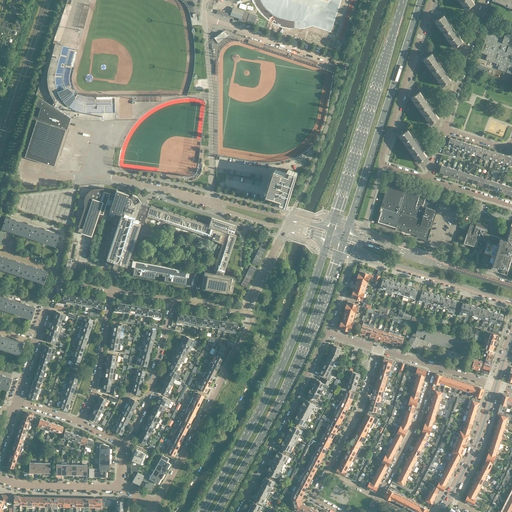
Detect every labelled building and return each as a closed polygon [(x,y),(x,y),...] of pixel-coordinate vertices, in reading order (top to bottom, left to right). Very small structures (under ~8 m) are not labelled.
[(459,0),(462,3),(467,10),(476,4),(472,0),(459,0)] [(248,13),(233,8),(230,15),(240,18),(239,21),(245,22),(248,13)] [(444,15),(436,21),(440,28),(445,35),(454,28),(449,22),(444,15)] [(445,35),(450,41),(455,48),(463,42),(459,35),(454,28),(445,35)] [(511,33),(506,31),(503,40),(497,38),(498,33),(489,30),(481,53),(488,55),(486,60),(499,65),(498,69),(511,74),(511,72),(511,33)] [(224,31),(214,38),(218,43),(227,36),(224,31)] [(71,49),(63,47),(59,62),(57,62),(56,64),(58,65),(56,73),(56,79),(56,85),(58,91),(60,94),(59,94),(60,97),(61,98),(60,99),(62,101),(63,100),(64,102),(67,104),(67,103),(69,105),(74,108),(80,111),(87,112),(115,111),(114,98),(112,99),(112,97),(109,97),(108,97),(100,97),(99,97),(96,97),(91,97),(88,97),(84,97),(82,96),(79,95),(76,93),(74,90),(72,87),(71,84),(70,81),(70,78),(70,75),(71,72),(72,66),(73,67),(74,64),(73,64),(73,63),(74,63),(76,55),(76,54),(77,52),(76,52),(77,49),(71,48),(71,49)] [(432,53),(424,59),(428,66),(433,73),(442,67),(437,60),(432,53)] [(488,68),(476,64),(474,70),(486,74),(488,68)] [(442,67),(433,73),(438,80),(443,86),(451,80),(446,73),(442,67)] [(420,92),(412,98),(417,104),(422,111),(430,105),(425,98),(420,92)] [(20,154),(19,155),(36,160),(54,166),(65,130),(65,129),(67,130),(69,121),(70,117),(69,117),(61,111),(53,106),(46,101),(38,96),(34,107),(31,118),(26,134),(21,149),(20,154)] [(430,105),(422,111),(423,112),(426,118),(431,124),(440,119),(435,112),(430,105)] [(65,130),(54,166),(83,175),(84,172),(93,175),(95,169),(106,136),(97,133),(97,131),(71,123),(69,131),(65,130)] [(409,130),(400,136),(405,142),(410,149),(418,143),(413,137),(409,130)] [(418,143),(410,149),(414,156),(419,163),(428,157),(423,150),(418,143)] [(268,193),(267,195),(279,199),(281,200),(280,203),(288,206),(298,173),(290,171),(289,174),(287,173),(275,170),(274,172),(273,177),(271,181),(271,184),(269,188),(268,193)] [(377,221),(378,223),(396,228),(395,229),(401,231),(401,230),(420,236),(420,235),(422,236),(422,237),(425,238),(426,236),(429,237),(439,204),(434,202),(437,192),(431,191),(432,191),(390,178),(380,211),(377,221)] [(233,234),(236,227),(211,218),(208,225),(204,223),(203,224),(202,223),(198,221),(197,222),(196,221),(192,219),(191,220),(190,219),(191,219),(186,217),(185,218),(184,218),(185,217),(180,215),(180,216),(179,216),(179,215),(174,213),(173,214),(173,213),(168,211),(168,212),(167,212),(168,209),(163,207),(161,210),(161,209),(156,207),(156,208),(155,208),(155,207),(150,205),(150,206),(148,206),(139,203),(140,201),(137,197),(132,194),(130,198),(127,197),(128,194),(116,190),(114,195),(103,191),(104,189),(96,189),(94,190),(91,191),(88,192),(86,195),(84,199),(84,201),(84,204),(84,206),(84,209),(78,227),(82,228),(80,233),(91,236),(99,213),(103,215),(104,209),(108,211),(107,216),(115,218),(116,213),(121,214),(106,260),(114,262),(112,267),(117,268),(119,264),(126,266),(127,264),(131,265),(131,266),(134,267),(133,275),(132,276),(133,276),(133,275),(133,274),(154,278),(154,280),(154,279),(155,275),(158,276),(159,274),(162,274),(162,275),(165,276),(164,281),(163,282),(164,282),(164,281),(164,280),(185,284),(185,285),(185,286),(185,285),(187,277),(188,277),(189,271),(159,265),(159,262),(158,262),(158,265),(132,260),(132,261),(128,261),(140,224),(133,221),(136,211),(212,236),(214,237),(213,238),(217,239),(216,241),(221,243),(212,271),(199,268),(197,271),(198,274),(196,277),(197,280),(195,283),(196,290),(202,291),(203,288),(205,288),(226,292),(232,293),(235,277),(234,277),(221,274),(235,235),(233,234)] [(10,218),(6,217),(2,228),(6,230),(6,229),(16,232),(16,233),(20,234),(24,222),(20,221),(20,220),(15,219),(10,217),(10,218)] [(465,241),(465,243),(470,244),(470,245),(479,248),(480,247),(485,249),(483,253),(491,255),(489,263),(492,264),(491,268),(507,273),(508,269),(508,268),(511,254),(511,221),(511,225),(508,240),(501,238),(497,237),(497,236),(494,235),(494,236),(490,235),(490,234),(486,233),(489,226),(477,222),(476,226),(474,226),(474,225),(470,224),(465,241)] [(27,224),(24,222),(20,234),(23,236),(24,235),(33,238),(33,239),(37,239),(41,228),(37,227),(37,226),(28,223),(27,224)] [(45,230),(41,228),(37,239),(41,241),(51,244),(50,245),(54,245),(58,234),(54,233),(55,232),(45,228),(45,230)] [(75,244),(69,243),(67,258),(73,259),(75,244)] [(258,265),(267,245),(262,243),(252,262),(258,265)] [(0,269),(3,270),(4,269),(8,271),(11,259),(8,257),(8,258),(0,255),(0,269)] [(15,260),(11,259),(8,271),(12,272),(11,273),(16,274),(16,273),(25,276),(29,265),(25,263),(25,264),(15,261),(15,260)] [(250,264),(242,285),(248,287),(256,267),(250,264)] [(33,266),(29,265),(25,276),(29,278),(29,279),(33,280),(38,282),(38,281),(42,282),(46,271),(42,269),(42,270),(32,266),(33,266)] [(358,278),(358,279),(369,282),(370,278),(372,279),(373,276),(373,275),(360,271),(359,274),(358,275),(357,277),(358,277),(357,278),(358,278)] [(381,279),(379,288),(378,289),(380,290),(381,288),(386,289),(389,280),(388,279),(387,279),(386,279),(383,278),(383,279),(381,279)] [(356,283),(356,284),(366,287),(368,282),(369,282),(358,279),(357,281),(356,283)] [(389,280),(386,289),(392,291),(395,282),(394,281),(392,280),(392,281),(389,280)] [(395,282),(392,291),(398,293),(401,284),(400,284),(400,283),(398,282),(397,283),(395,282)] [(401,284),(398,293),(404,295),(406,286),(404,285),(404,284),(402,283),(401,284)] [(354,290),(365,293),(364,292),(366,287),(356,284),(355,285),(355,286),(355,287),(355,289),(354,289),(354,290)] [(406,286),(404,295),(409,297),(412,288),(410,287),(409,286),(408,285),(407,286),(406,286)] [(412,288),(409,297),(415,298),(415,299),(417,300),(417,297),(416,296),(418,290),(418,289),(417,289),(417,288),(415,288),(414,288),(412,288)] [(365,293),(354,290),(353,290),(352,292),(353,293),(352,295),(354,296),(354,297),(362,300),(362,299),(363,299),(365,293)] [(425,302),(428,293),(428,292),(426,291),(425,292),(422,291),(422,292),(421,291),(419,297),(418,300),(419,300),(422,301),(423,301),(425,302)] [(63,293),(63,296),(61,295),(60,302),(66,303),(68,304),(68,302),(69,294),(63,293)] [(431,293),(428,293),(425,302),(431,303),(434,294),(433,293),(432,293),(431,293)] [(436,295),(434,294),(431,303),(437,305),(439,296),(440,296),(439,295),(437,295),(436,295)] [(3,296),(0,295),(0,307),(9,311),(9,312),(13,312),(17,301),(13,300),(13,299),(4,295),(3,296)] [(439,296),(437,305),(436,307),(440,308),(440,306),(443,307),(445,298),(443,297),(443,296),(441,296),(440,296),(439,296)] [(93,298),(92,306),(97,307),(96,308),(97,308),(101,309),(102,301),(99,300),(99,299),(93,298)] [(445,298),(443,307),(448,309),(451,300),(449,299),(449,298),(447,298),(446,298),(445,298)] [(451,300),(448,309),(447,313),(453,315),(453,314),(456,314),(458,307),(456,306),(457,302),(455,301),(454,300),(453,299),(452,300),(451,300)] [(21,302),(17,301),(13,312),(17,314),(17,313),(27,316),(27,317),(30,318),(34,307),(30,305),(31,304),(21,301),(21,302)] [(345,308),(345,309),(357,312),(359,306),(358,306),(359,305),(348,301),(346,305),(345,307),(345,308)] [(115,304),(114,310),(117,311),(123,313),(123,312),(124,304),(118,303),(118,304),(115,304)] [(457,314),(459,315),(462,315),(463,312),(466,313),(469,305),(466,304),(463,304),(461,308),(459,308),(457,314)] [(469,305),(466,313),(472,315),(475,307),(474,307),(475,307),(472,306),(469,305)] [(475,307),(472,315),(478,317),(480,309),(480,308),(478,307),(477,308),(475,307)] [(159,314),(160,310),(154,309),(153,318),(153,319),(159,321),(161,320),(162,314),(159,314)] [(344,314),(344,315),(354,318),(356,312),(357,313),(357,312),(345,309),(346,309),(345,311),(345,312),(344,313),(344,314)] [(480,309),(478,317),(484,318),(486,310),(483,309),(483,310),(480,309)] [(486,310),(484,318),(489,320),(492,312),(489,311),(486,310)] [(54,317),(63,320),(64,320),(66,314),(56,311),(54,317)] [(492,312),(489,320),(495,322),(498,314),(497,314),(498,313),(495,313),(492,312)] [(498,314),(495,322),(500,323),(501,324),(504,316),(503,316),(503,315),(500,314),(500,315),(498,314)] [(342,320),(353,324),(353,323),(354,318),(344,315),(343,315),(343,317),(343,318),(342,320)] [(54,317),(52,323),(60,325),(61,322),(62,322),(63,320),(54,317)] [(84,317),(81,326),(90,329),(92,325),(93,323),(91,322),(92,319),(84,317)] [(353,324),(342,320),(341,321),(340,323),(341,323),(340,326),(342,326),(341,328),(350,331),(350,330),(351,330),(353,324)] [(52,323),(51,329),(59,331),(61,326),(60,325),(52,323)] [(362,324),(360,333),(362,333),(363,334),(364,335),(365,334),(368,326),(368,325),(364,324),(363,325),(362,324)] [(406,339),(405,342),(408,342),(408,343),(414,347),(419,339),(421,336),(425,337),(425,339),(434,342),(436,342),(436,343),(454,348),(455,348),(455,349),(464,352),(467,344),(465,344),(466,342),(460,340),(460,339),(455,338),(449,336),(446,335),(440,334),(443,326),(438,325),(435,332),(429,330),(427,329),(426,329),(418,327),(416,334),(415,336),(413,335),(410,340),(406,339)] [(79,332),(80,332),(81,332),(89,335),(90,332),(89,332),(90,329),(81,326),(79,332)] [(51,329),(49,334),(56,337),(57,333),(58,333),(59,331),(51,329)] [(384,330),(384,331),(381,339),(383,340),(383,341),(385,341),(386,341),(389,332),(384,330)] [(389,332),(386,341),(387,342),(388,342),(389,342),(391,342),(394,333),(395,331),(390,330),(389,332)] [(487,331),(485,337),(486,337),(488,337),(496,340),(497,339),(498,338),(497,337),(498,335),(496,334),(497,334),(492,333),(487,331)] [(80,334),(79,338),(86,341),(88,337),(89,335),(81,332),(80,332),(79,334),(80,334)] [(49,334),(47,340),(55,343),(55,342),(56,342),(57,337),(56,337),(49,334)] [(399,335),(396,344),(397,344),(397,345),(399,345),(402,346),(404,337),(399,335)] [(9,337),(5,336),(1,348),(5,349),(5,350),(14,353),(15,352),(19,354),(22,342),(19,340),(19,341),(9,338),(9,337)] [(184,338),(183,342),(189,345),(191,342),(192,343),(193,341),(191,340),(192,340),(185,336),(184,338)] [(486,337),(484,342),(486,342),(495,345),(496,345),(496,343),(496,342),(496,340),(488,337),(486,337)] [(76,343),(77,344),(85,346),(86,344),(85,344),(86,341),(79,338),(77,338),(76,343)] [(220,348),(218,351),(225,354),(227,348),(225,347),(228,341),(220,340),(217,346),(220,348)] [(180,345),(179,347),(188,351),(188,349),(187,349),(189,345),(183,342),(181,345),(180,345)] [(486,342),(484,348),(487,349),(493,350),(494,348),(495,348),(495,347),(495,346),(495,345),(486,342)] [(77,346),(75,350),(83,352),(84,348),(85,346),(77,344),(76,343),(76,345),(77,346)] [(43,351),(52,354),(53,354),(55,348),(53,348),(53,347),(45,345),(43,351)] [(331,351),(331,352),(339,356),(339,355),(341,347),(333,345),(333,347),(332,347),(330,351),(331,351)] [(142,346),(140,352),(150,354),(151,352),(150,351),(151,348),(144,346),(142,346)] [(179,349),(177,352),(184,356),(186,352),(187,353),(188,351),(179,347),(178,349),(179,349)] [(72,355),(73,355),(81,358),(82,355),(81,355),(83,352),(75,350),(74,353),(72,353),(71,355),(72,355)] [(43,351),(41,357),(49,359),(50,355),(51,356),(52,354),(51,353),(43,351)] [(218,351),(216,356),(222,359),(225,354),(218,351)] [(142,354),(141,358),(148,360),(149,356),(150,354),(140,352),(140,354),(142,354)] [(174,358),(182,362),(183,362),(186,357),(184,356),(177,352),(176,356),(175,356),(174,358)] [(330,353),(328,356),(336,361),(339,356),(331,352),(330,353)] [(109,356),(108,360),(118,362),(119,355),(116,355),(109,353),(108,356),(109,356)] [(485,362),(482,371),(482,372),(489,374),(493,359),(494,357),(494,355),(493,355),(492,354),(488,353),(485,362)] [(73,357),(71,361),(79,364),(80,360),(81,358),(73,355),(72,355),(72,357),(73,357)] [(216,356),(213,362),(219,365),(222,359),(216,356)] [(326,362),(333,366),(336,361),(328,356),(328,357),(328,358),(327,358),(325,362),(326,362)] [(41,357),(39,362),(47,365),(48,361),(49,361),(50,359),(49,359),(41,357)] [(384,361),(383,363),(392,365),(392,364),(393,360),(384,357),(383,361),(384,361)] [(137,363),(139,364),(147,366),(147,363),(148,360),(141,358),(139,358),(137,363)] [(173,360),(172,363),(179,367),(180,363),(181,364),(182,362),(174,358),(173,360)] [(70,366),(70,367),(77,369),(78,367),(79,364),(71,361),(71,364),(70,363),(69,365),(70,366)] [(39,362),(38,368),(45,370),(46,367),(47,367),(48,365),(47,365),(39,362)] [(213,362),(210,367),(217,370),(219,365),(213,362)] [(324,363),(322,367),(330,371),(333,366),(326,362),(325,364),(324,363)] [(170,369),(178,373),(179,371),(177,370),(179,367),(172,363),(170,367),(170,366),(169,368),(170,369)] [(210,367),(207,372),(214,376),(217,370),(210,367)] [(319,372),(320,373),(319,375),(325,378),(326,379),(328,377),(330,371),(322,367),(323,367),(322,369),(321,369),(319,372)] [(38,368),(36,374),(43,376),(44,372),(45,373),(46,371),(45,370),(38,368)] [(137,370),(136,375),(143,377),(144,373),(145,373),(146,371),(137,368),(136,370),(137,370)] [(417,369),(416,373),(425,376),(427,370),(417,368),(417,369)] [(168,375),(175,378),(177,379),(179,374),(178,373),(170,369),(169,371),(170,372),(168,375)] [(205,371),(203,377),(205,378),(211,381),(214,376),(207,372),(205,371)] [(352,371),(350,377),(359,380),(360,374),(352,371)] [(0,386),(3,387),(3,388),(7,389),(11,377),(7,376),(7,375),(0,372),(0,386)] [(70,376),(69,379),(77,381),(78,378),(79,375),(72,373),(71,374),(70,373),(69,375),(70,376)] [(417,374),(416,379),(424,381),(425,376),(416,373),(416,374),(417,374)] [(36,374),(34,379),(41,382),(42,378),(43,379),(44,377),(43,376),(36,374)] [(437,374),(434,383),(439,384),(442,375),(437,374)] [(166,378),(165,380),(172,384),(175,378),(168,375),(166,378)] [(442,375),(439,384),(440,384),(440,383),(445,385),(447,377),(442,375)] [(205,378),(202,383),(209,386),(211,381),(205,378)] [(315,381),(313,384),(324,390),(325,387),(327,388),(330,382),(330,381),(326,379),(325,378),(323,382),(317,379),(316,381),(315,381)] [(34,379),(32,385),(39,388),(41,384),(42,384),(42,382),(41,382),(34,379)] [(66,384),(67,384),(75,387),(76,385),(75,384),(77,381),(69,379),(68,382),(67,382),(66,384)] [(164,382),(162,386),(169,389),(172,384),(165,380),(164,382)] [(200,387),(200,388),(206,392),(209,386),(202,383),(200,387)] [(65,390),(66,390),(73,393),(74,389),(75,387),(67,384),(66,388),(65,388),(65,390)] [(311,389),(321,395),(323,396),(324,395),(323,394),(322,393),(322,392),(324,390),(313,384),(312,387),(313,387),(312,390),(311,389)] [(32,385),(30,391),(40,394),(42,388),(39,388),(32,385)] [(131,392),(132,392),(139,394),(140,392),(139,392),(140,388),(134,386),(133,386),(132,390),(131,390),(131,392)] [(160,389),(159,391),(166,395),(167,394),(169,389),(162,386),(161,389),(160,389)] [(346,392),(344,396),(353,398),(354,397),(354,396),(354,395),(354,393),(352,392),(353,390),(347,388),(343,387),(341,390),(346,392)] [(479,387),(476,396),(481,397),(484,388),(479,387)] [(309,396),(308,398),(313,401),(314,400),(316,402),(317,400),(319,401),(320,398),(319,397),(321,395),(311,389),(309,393),(310,393),(308,395),(309,396)] [(385,392),(384,391),(375,389),(374,390),(374,391),(374,392),(374,394),(382,396),(387,398),(388,396),(384,395),(385,392)] [(63,396),(64,396),(71,399),(72,396),(73,393),(66,390),(64,394),(63,394),(63,396)] [(195,391),(192,397),(201,401),(204,396),(195,391)] [(500,403),(500,404),(498,411),(504,413),(506,405),(509,396),(503,394),(500,403)] [(63,396),(61,401),(69,404),(70,400),(70,401),(71,399),(64,396),(63,396)] [(99,399),(98,402),(104,405),(106,402),(107,402),(108,401),(108,400),(100,396),(99,399)] [(344,396),(342,400),(342,401),(350,404),(350,403),(351,403),(352,402),(352,401),(353,398),(344,396)] [(434,396),(432,401),(440,403),(442,404),(444,399),(442,398),(434,396)] [(129,401),(128,404),(134,407),(136,404),(137,404),(138,402),(130,397),(128,400),(129,401)] [(159,399),(157,403),(164,406),(165,402),(167,403),(168,401),(166,400),(159,397),(158,399),(159,399)] [(190,402),(190,403),(198,407),(201,401),(192,397),(190,402)] [(304,401),(303,405),(313,410),(314,407),(315,408),(316,405),(318,406),(318,407),(320,408),(322,405),(313,401),(308,398),(307,400),(306,399),(305,402),(304,401)] [(408,404),(408,405),(416,407),(417,402),(410,400),(407,399),(406,401),(409,402),(408,405),(408,404)] [(342,400),(339,405),(348,409),(349,408),(350,407),(349,406),(350,404),(342,401),(342,400)] [(472,400),(470,405),(478,408),(480,402),(472,400)] [(58,407),(60,407),(64,409),(67,410),(68,408),(68,407),(69,404),(61,401),(60,404),(58,407)] [(95,405),(94,407),(103,411),(104,409),(103,409),(104,405),(98,402),(96,405),(95,405)] [(155,405),(154,408),(163,412),(165,409),(163,408),(164,406),(157,403),(155,406),(155,405)] [(190,403),(188,408),(196,412),(198,407),(190,403)] [(335,408),(337,409),(345,414),(346,414),(347,412),(347,411),(348,409),(339,405),(337,403),(335,408)] [(134,407),(128,404),(126,407),(125,407),(124,408),(125,409),(132,413),(133,411),(133,410),(134,407)] [(369,405),(368,409),(369,410),(377,412),(379,407),(370,404),(370,405),(369,405)] [(301,407),(300,410),(310,415),(313,410),(303,405),(302,405),(303,405),(302,407),(301,407)] [(94,410),(92,413),(99,416),(101,413),(102,413),(103,411),(94,407),(93,409),(94,410)] [(124,408),(121,414),(129,418),(131,414),(131,415),(132,413),(125,409),(124,408)] [(153,410),(151,413),(160,418),(163,412),(154,408),(153,410)] [(188,408),(185,414),(193,418),(196,412),(188,408)] [(337,409),(334,414),(343,419),(344,418),(345,417),(344,416),(345,414),(337,409)] [(299,413),(298,415),(308,420),(309,418),(310,415),(300,410),(298,413),(299,413)] [(504,413),(498,411),(497,415),(500,415),(499,420),(506,423),(507,423),(508,420),(510,421),(511,419),(508,418),(509,417),(508,417),(503,416),(504,413)] [(30,419),(32,420),(34,415),(26,412),(25,415),(24,415),(22,420),(29,423),(30,419)] [(99,416),(92,413),(90,416),(89,418),(96,422),(96,421),(98,422),(99,420),(98,419),(99,416)] [(149,416),(148,419),(157,423),(160,418),(151,413),(150,416),(149,416)] [(366,413),(364,418),(372,422),(375,417),(368,413),(367,414),(366,413)] [(120,420),(127,424),(128,421),(127,421),(129,418),(121,414),(118,419),(120,420)] [(193,418),(185,414),(182,419),(184,419),(184,420),(190,423),(193,418)] [(334,414),(332,419),(340,423),(341,423),(342,422),(342,421),(343,419),(334,414)] [(296,422),(295,424),(300,427),(300,426),(308,430),(309,428),(307,427),(308,425),(306,424),(307,423),(306,423),(307,420),(308,421),(308,420),(298,415),(297,415),(295,419),(296,419),(295,421),(296,422)] [(427,417),(425,422),(433,425),(435,419),(427,417)] [(362,422),(362,423),(370,427),(372,422),(364,418),(365,418),(364,420),(363,420),(362,422)] [(38,426),(37,427),(43,429),(44,428),(44,427),(46,421),(40,419),(38,426)] [(126,426),(127,424),(120,420),(118,419),(115,424),(116,425),(117,425),(124,429),(125,425),(126,426)] [(146,424),(153,427),(155,428),(157,423),(148,419),(147,420),(148,421),(146,424)] [(184,420),(182,419),(180,424),(181,425),(188,428),(190,423),(184,420)] [(332,419),(329,424),(338,428),(339,428),(339,426),(340,423),(332,419)] [(31,423),(29,423),(22,420),(20,426),(28,429),(29,429),(31,423)] [(401,425),(408,428),(411,423),(403,420),(402,421),(402,422),(401,424),(401,425)] [(46,421),(44,427),(44,428),(45,429),(46,428),(50,429),(52,423),(46,421)] [(425,422),(424,427),(434,431),(435,428),(432,427),(433,425),(425,422)] [(52,423),(50,429),(49,430),(51,431),(51,430),(55,431),(57,425),(52,423)] [(359,427),(359,428),(367,432),(370,427),(362,423),(361,425),(360,425),(359,427)] [(144,427),(143,429),(151,434),(152,432),(151,431),(153,427),(146,424),(144,427)] [(291,427),(289,431),(300,436),(299,436),(301,433),(302,433),(303,431),(304,429),(300,427),(295,424),(294,426),(293,425),(292,427),(291,427)] [(329,424),(327,429),(335,433),(336,433),(337,431),(337,430),(338,428),(329,424)] [(57,425),(55,431),(55,432),(57,433),(57,432),(61,433),(63,426),(57,425)] [(111,429),(114,431),(121,435),(123,432),(122,432),(124,429),(117,425),(116,425),(113,426),(111,429)] [(181,425),(179,430),(185,434),(188,428),(181,425)] [(396,428),(399,429),(406,433),(408,428),(401,425),(400,427),(398,426),(396,428)] [(424,427),(422,432),(430,435),(431,432),(433,433),(434,431),(424,427)] [(357,432),(365,437),(367,432),(359,428),(358,430),(357,432)] [(394,433),(396,434),(403,438),(406,433),(399,429),(396,428),(394,433)] [(142,432),(140,435),(149,439),(152,434),(151,434),(143,429),(142,431),(142,432)] [(176,436),(182,439),(185,434),(179,430),(177,429),(174,435),(176,436)] [(327,429),(324,433),(333,438),(334,437),(334,436),(334,435),(335,433),(327,429)] [(456,436),(458,436),(467,440),(470,434),(460,430),(459,434),(457,433),(456,436)] [(64,439),(65,438),(68,439),(71,433),(65,431),(63,438),(62,438),(64,439)] [(288,433),(286,436),(297,441),(298,438),(300,436),(289,431),(290,431),(289,433),(288,433)] [(365,437),(357,432),(357,433),(356,435),(355,435),(354,437),(354,438),(362,442),(365,437)] [(422,432),(419,437),(427,441),(430,435),(422,432)] [(68,439),(68,440),(70,441),(70,440),(74,441),(76,435),(71,433),(68,439)] [(324,433),(322,438),(330,443),(330,442),(331,442),(332,441),(332,440),(333,438),(324,433)] [(396,434),(393,439),(401,443),(403,438),(396,434)] [(76,435),(74,441),(74,442),(76,443),(76,442),(80,443),(82,437),(76,435)] [(149,439),(140,435),(139,438),(138,438),(137,440),(144,444),(146,445),(149,439)] [(173,441),(180,444),(182,439),(176,436),(174,435),(172,440),(173,441)] [(286,439),(285,441),(294,446),(295,444),(297,441),(286,436),(285,439),(286,439)] [(454,441),(456,442),(465,445),(467,440),(458,436),(456,436),(454,441)] [(80,443),(80,444),(82,445),(82,444),(86,445),(88,439),(82,437),(80,443)] [(419,437),(417,442),(424,446),(427,441),(419,437)] [(322,438),(319,443),(328,448),(328,447),(329,447),(330,446),(329,445),(330,443),(322,438)] [(352,442),(360,447),(362,442),(354,438),(353,440),(352,442)] [(86,445),(85,447),(91,449),(94,440),(88,439),(86,445)] [(393,439),(391,444),(398,448),(401,443),(393,439)] [(168,446),(170,447),(177,450),(180,444),(173,441),(171,440),(168,446)] [(283,448),(281,450),(286,453),(288,450),(292,452),(293,449),(292,449),(294,447),(294,446),(285,441),(284,441),(282,444),(283,445),(282,447),(283,448)] [(452,446),(454,447),(463,451),(465,445),(456,442),(454,441),(452,446)] [(318,442),(315,447),(324,452),(325,453),(325,452),(326,452),(327,451),(327,450),(328,448),(319,443),(318,442)] [(349,447),(357,451),(360,447),(352,442),(352,443),(351,445),(350,445),(349,447)] [(417,442),(414,447),(422,451),(424,446),(417,442)] [(14,443),(12,449),(21,452),(23,446),(21,446),(14,443)] [(103,444),(99,444),(99,445),(99,448),(95,448),(95,453),(99,453),(111,453),(111,448),(109,448),(109,446),(103,444)] [(388,448),(388,449),(396,452),(398,448),(391,444),(389,447),(387,445),(386,447),(388,448)] [(135,448),(133,454),(144,459),(146,454),(147,454),(148,451),(136,445),(135,448)] [(168,446),(166,451),(174,455),(177,450),(170,447),(168,446)] [(451,449),(453,450),(452,452),(454,453),(461,457),(463,451),(454,447),(452,446),(451,449)] [(346,451),(347,452),(355,456),(357,451),(349,447),(348,449),(346,451)] [(414,447),(412,452),(419,456),(422,451),(414,447)] [(12,449),(10,455),(19,458),(21,452),(12,449)] [(316,449),(314,454),(322,458),(323,458),(324,456),(324,455),(325,453),(316,449)] [(388,449),(386,453),(393,457),(396,452),(388,449)] [(277,453),(276,456),(286,461),(287,459),(288,459),(290,457),(289,456),(289,454),(286,453),(281,450),(280,452),(279,451),(278,453),(277,453)] [(355,456),(347,452),(346,454),(345,454),(344,456),(344,457),(352,461),(355,456)] [(412,452),(409,457),(417,461),(419,456),(412,452)] [(489,452),(487,456),(495,459),(497,460),(497,458),(495,457),(496,455),(497,455),(497,454),(489,452)] [(382,455),(381,457),(391,462),(393,457),(386,453),(386,454),(385,456),(382,455)] [(454,453),(451,458),(458,461),(461,457),(454,453)] [(131,464),(131,465),(138,465),(139,463),(141,464),(144,459),(133,454),(130,459),(133,460),(131,464)] [(314,454),(312,458),(320,463),(321,462),(321,461),(321,460),(322,458),(314,454)] [(9,460),(17,463),(19,458),(10,455),(9,460)] [(160,458),(158,463),(167,469),(170,463),(167,461),(169,458),(160,455),(159,457),(160,458)] [(274,458),(273,461),(283,467),(285,464),(286,464),(287,462),(286,461),(276,456),(276,457),(275,459),(274,458)] [(487,456),(485,461),(493,465),(493,463),(494,461),(496,462),(497,460),(495,459),(487,456)] [(341,461),(342,462),(350,466),(352,461),(344,457),(343,459),(342,459),(341,461)] [(381,463),(388,467),(391,462),(381,457),(380,459),(382,461),(381,463)] [(409,457),(407,462),(414,465),(417,461),(409,457)] [(312,458),(309,463),(317,467),(318,467),(319,466),(319,465),(320,463),(312,458)] [(451,458),(449,463),(456,466),(458,461),(451,458)] [(272,465),(271,467),(282,472),(283,470),(282,469),(283,467),(273,461),(271,464),(272,465)] [(443,466),(446,467),(454,471),(456,466),(449,463),(445,461),(443,466)] [(493,465),(485,461),(483,466),(490,470),(493,465)] [(350,466),(342,462),(341,464),(340,464),(339,466),(339,467),(347,471),(349,467),(352,469),(353,468),(350,466)] [(407,462),(404,466),(412,470),(414,465),(407,462)] [(158,463),(155,468),(164,474),(167,469),(158,463)] [(309,463),(307,468),(315,472),(316,472),(316,471),(316,470),(317,467),(309,463)] [(381,463),(378,469),(385,472),(388,467),(381,463)] [(271,467),(270,466),(268,470),(269,470),(268,473),(269,473),(268,476),(274,479),(275,478),(280,481),(281,479),(279,478),(280,475),(281,472),(282,472),(271,467)] [(404,466),(402,471),(409,475),(412,470),(404,466)] [(490,470),(483,466),(480,471),(488,475),(490,470)] [(338,468),(336,472),(344,476),(346,472),(347,471),(339,467),(338,468)] [(444,472),(451,476),(454,471),(446,467),(445,470),(442,469),(441,471),(444,472)] [(89,468),(89,477),(106,477),(107,469),(99,468),(100,468),(100,472),(94,472),(94,468),(89,468)] [(155,468),(152,473),(160,478),(162,479),(164,474),(155,468)] [(307,468),(304,473),(312,477),(313,477),(314,475),(315,472),(307,468)] [(377,471),(376,473),(383,477),(385,472),(378,469),(376,468),(375,470),(377,471)] [(409,475),(402,471),(399,476),(407,480),(408,481),(409,479),(408,478),(409,475)] [(488,475),(480,471),(478,476),(485,480),(488,475)] [(138,472),(137,473),(132,481),(139,485),(143,480),(147,482),(145,486),(150,489),(155,482),(149,478),(138,472)] [(444,472),(441,477),(449,481),(451,476),(444,472)] [(149,478),(155,482),(157,483),(160,478),(152,473),(149,478)] [(304,473),(302,477),(310,482),(311,481),(312,480),(311,479),(312,477),(304,473)] [(371,477),(373,478),(381,482),(383,477),(376,473),(374,476),(372,475),(371,477)] [(274,479),(268,476),(267,477),(266,476),(265,479),(264,478),(263,481),(273,487),(274,484),(275,484),(276,482),(277,483),(278,481),(274,479)] [(399,476),(397,481),(404,485),(407,480),(399,476)] [(488,481),(485,480),(478,476),(476,479),(475,481),(483,484),(486,486),(488,481)] [(302,477),(299,482),(307,486),(308,486),(309,485),(309,484),(310,482),(302,477)] [(370,482),(369,482),(378,487),(381,482),(373,478),(371,477),(370,477),(369,478),(372,480),(371,482),(370,482)] [(441,477),(439,482),(446,486),(449,481),(441,477)] [(261,486),(261,487),(270,492),(273,487),(263,481),(260,485),(261,486)] [(434,485),(436,486),(436,487),(438,488),(440,489),(444,491),(445,488),(446,486),(439,482),(436,481),(434,485)] [(475,481),(473,485),(478,488),(480,489),(483,484),(475,481)] [(299,482),(297,487),(305,491),(306,491),(307,489),(307,488),(307,486),(299,482)] [(367,486),(367,487),(367,488),(368,488),(376,492),(377,488),(378,487),(369,482),(367,486)] [(432,485),(430,490),(437,494),(440,489),(438,488),(436,487),(436,486),(432,485)] [(473,485),(470,491),(477,494),(480,489),(478,488),(473,485)] [(270,492),(261,487),(259,490),(258,489),(256,493),(267,498),(270,492)] [(297,487),(295,491),(303,496),(304,495),(304,494),(304,493),(305,491),(297,487)] [(386,493),(384,496),(391,500),(391,499),(395,501),(398,493),(394,491),(388,488),(388,489),(386,493)] [(429,491),(427,495),(435,499),(437,494),(430,490),(428,489),(427,491),(429,491)] [(291,498),(293,504),(302,501),(301,499),(302,498),(303,497),(302,496),(303,496),(295,491),(291,498)] [(470,491),(468,496),(476,500),(476,499),(475,499),(477,494),(470,491)] [(255,499),(255,500),(264,505),(266,506),(267,504),(265,503),(265,501),(267,498),(256,493),(255,496),(256,497),(255,498),(255,499)] [(408,499),(398,493),(395,501),(406,506),(408,503),(406,502),(408,499)] [(0,508),(3,510),(4,509),(2,508),(3,503),(5,504),(5,502),(14,502),(14,495),(1,495),(0,498),(0,508)] [(427,495),(425,500),(431,503),(432,504),(435,499),(427,495)] [(476,500),(468,496),(465,500),(474,505),(474,504),(476,500)] [(102,499),(101,508),(102,508),(102,506),(115,506),(115,510),(123,511),(123,501),(117,501),(117,498),(102,498),(102,499)] [(420,505),(408,499),(406,502),(408,503),(406,506),(416,511),(420,505)] [(251,502),(249,506),(260,511),(261,508),(262,509),(264,505),(255,500),(254,502),(253,501),(252,503),(251,502)] [(302,501),(293,504),(295,509),(299,511),(301,511),(306,505),(305,505),(305,504),(303,503),(303,504),(302,503),(302,501)]
